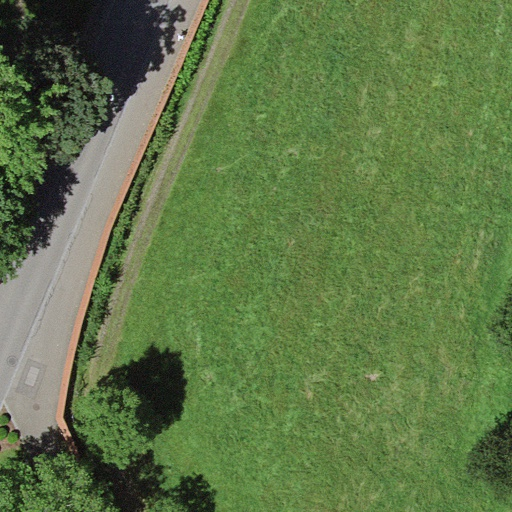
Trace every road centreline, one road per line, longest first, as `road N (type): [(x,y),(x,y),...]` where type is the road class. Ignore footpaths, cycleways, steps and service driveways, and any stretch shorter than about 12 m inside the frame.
road 1 (track): [(244,0),(118,296),(108,431),(147,511)]
road 2 (tertiary): [(0,327),(138,0)]
